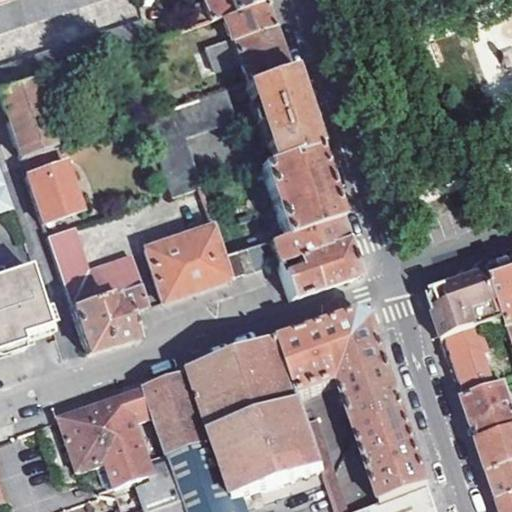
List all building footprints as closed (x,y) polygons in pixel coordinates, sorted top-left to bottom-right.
[(8,0),(0,3),(0,33),(99,0),(8,0)] [(225,16),(262,4),(260,0),(197,0),(192,2),(194,8),(182,13),(187,29),(225,16)] [(225,16),(248,84),(284,71),(273,38),(262,4),(225,16)] [(142,18),(0,66),(0,92),(32,81),(149,42),(142,18)] [(248,84),(244,85),(271,164),(312,150),(309,142),(284,71),(248,84)] [(32,81),(0,92),(0,105),(19,160),(54,148),(32,81)] [(225,91),(144,118),(172,197),(198,189),(181,137),(235,119),(225,91)] [(19,160),(41,225),(78,213),(62,165),(60,165),(54,148),(19,160)] [(271,164),(260,167),(285,237),(337,220),(325,187),(312,150),(271,164)] [(0,165),(0,215),(16,209),(0,165)] [(222,257),(235,253),(211,184),(198,189),(211,227),(222,257)] [(285,237),(269,242),(276,266),(344,243),(342,238),(337,220),(285,237)] [(144,250),(161,304),(211,287),(230,280),(222,257),(211,227),(144,250)] [(73,229),(46,238),(70,311),(96,302),(86,273),(88,271),(73,229)] [(276,266),(289,302),(357,279),(350,260),(344,243),(276,266)] [(255,272),(268,268),(260,245),(248,249),(255,272)] [(243,276),(255,272),(248,249),(235,253),(243,276)] [(230,280),(243,276),(235,253),(222,257),(230,280)] [(142,286),(132,256),(88,271),(86,273),(96,302),(106,299),(121,293),(142,286)] [(511,269),(489,278),(507,324),(511,339),(511,269)] [(0,284),(21,347),(50,337),(47,327),(52,326),(47,311),(41,313),(26,270),(0,279),(0,284)] [(489,278),(442,294),(437,303),(431,315),(443,350),(481,334),(507,324),(489,278)] [(0,353),(4,352),(21,347),(0,284),(0,353)] [(142,286),(121,293),(125,307),(127,314),(148,308),(142,286)] [(70,311),(85,357),(110,350),(136,342),(127,314),(125,307),(110,311),(106,299),(96,302),(70,311)] [(342,399),(354,433),(404,416),(385,362),(373,328),(360,321),(279,348),(297,401),(338,385),(344,391),(342,399)] [(481,334),(443,350),(445,357),(462,405),(497,394),(485,362),(490,360),(481,334)] [(4,352),(6,356),(22,351),(21,347),(4,352)] [(165,387),(143,395),(153,423),(171,475),(183,511),(234,511),(231,503),(254,495),(321,472),(297,401),(279,348),(267,352),(247,359),(165,387)] [(497,394),(462,405),(469,425),(478,449),(511,436),(511,406),(507,391),(497,394)] [(116,492),(60,511),(145,511),(150,508),(144,491),(158,484),(157,479),(155,480),(137,428),(153,423),(143,395),(133,398),(102,408),(59,423),(77,476),(107,466),(116,492)] [(354,433),(380,507),(429,492),(414,448),(404,416),(354,433)] [(511,436),(478,449),(487,474),(489,480),(511,472),(511,436)] [(511,472),(489,480),(496,502),(497,507),(511,501),(511,472)] [(183,511),(171,475),(157,479),(158,484),(144,491),(150,508),(145,511),(183,511)] [(380,507),(367,511),(436,511),(436,510),(429,492),(380,507)] [(511,511),(511,501),(497,507),(499,511),(511,511)]
